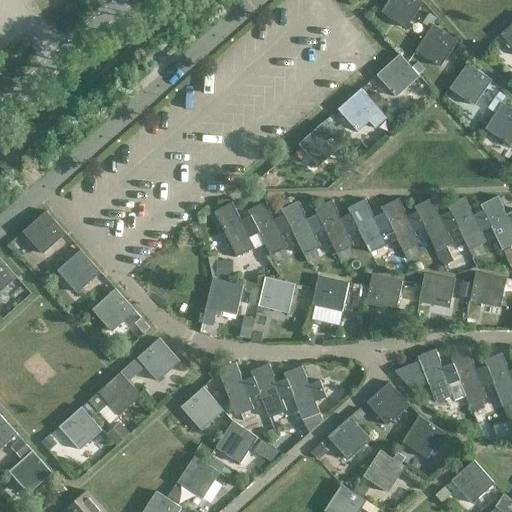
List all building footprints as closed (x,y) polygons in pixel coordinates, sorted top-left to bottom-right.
[(409,29),(426,3),(421,0),(391,0),(383,12),(409,29)] [(443,68),(460,42),(435,26),(419,52),(443,68)] [(511,44),(511,26),(503,35),(511,44)] [(401,96),(424,76),(404,54),(381,74),(401,96)] [(478,106),(495,81),(469,64),(453,89),(478,106)] [(361,88),(337,109),(357,132),(369,121),(375,128),(387,118),(361,88)] [(511,145),(511,108),(504,103),(487,129),(511,145)] [(323,123),(299,144),(319,167),(343,146),(323,123)] [(500,195),(483,204),(486,209),(494,225),(506,248),(511,244),(511,211),(509,213),(500,195)] [(466,196),(451,204),(453,208),(461,225),(474,248),(477,256),(487,251),(483,244),(490,240),(485,230),(490,227),(494,225),(486,209),(476,214),(466,196)] [(384,206),(386,211),(395,227),(401,238),(411,259),(419,255),(414,247),(424,242),(418,232),(428,227),(420,210),(410,215),(401,197),(384,206)] [(434,197),(418,205),(420,210),(428,227),(440,250),(447,264),(457,259),(450,245),(457,241),(451,230),(461,225),(453,208),(443,214),(434,197)] [(317,208),(319,213),(328,229),(344,260),(352,256),(348,248),(356,244),(351,233),(361,228),(352,212),(343,217),(334,199),(317,208)] [(368,199),(350,208),(352,212),(361,228),(377,259),(385,255),(382,248),(401,238),(395,227),(386,211),(377,215),(368,199)] [(251,210),(254,215),(263,232),(278,262),(286,257),(283,250),(291,246),(285,235),(295,230),(287,214),(277,219),(268,201),(251,210)] [(284,209),(287,214),(295,230),(310,261),(319,257),(315,249),(324,245),(319,234),(328,229),(319,213),(310,217),(301,201),(284,209)] [(252,237),(263,232),(254,215),(244,220),(235,202),(218,211),(240,256),(257,247),(252,237)] [(46,255),(70,234),(49,212),(26,232),(46,255)] [(503,251),(507,262),(511,259),(511,249),(511,247),(503,251)] [(80,294),(104,272),(84,250),(60,271),(80,294)] [(0,295),(20,278),(0,255),(0,295)] [(451,308),(457,280),(427,273),(421,302),(451,308)] [(503,308),(509,280),(479,273),(472,301),(503,308)] [(357,298),(368,300),(367,303),(398,311),(405,282),(374,275),(371,287),(360,284),(357,298)] [(345,312),(351,284),(320,277),(314,305),(345,312)] [(205,313),(202,324),(213,326),(215,315),(218,316),(219,311),(222,311),(237,315),(244,285),(212,278),(206,308),(205,313)] [(248,304),(260,307),(291,313),(297,285),(267,278),(264,290),(252,287),(248,304)] [(115,333),(138,312),(119,290),(95,311),(115,333)] [(245,316),(240,336),(250,339),(255,319),(245,316)] [(161,382),(183,362),(162,339),(140,358),(161,382)] [(411,389),(430,381),(438,402),(453,396),(455,400),(467,395),(455,362),(445,366),(438,349),(420,356),(422,360),(394,371),(411,389)] [(453,358),(455,362),(467,395),(474,412),(484,408),(481,399),(488,397),(484,386),(494,382),(488,366),(478,369),(471,351),(453,358)] [(486,360),(488,366),(494,382),(504,406),(511,403),(511,371),(505,353),(486,360)] [(128,379),(140,368),(133,360),(121,370),(128,379)] [(252,398),(262,394),(256,377),(247,381),(240,362),(220,370),(238,416),(256,409),(252,398)] [(254,372),(256,377),(262,394),(272,417),(289,410),(285,399),(295,395),(289,379),(279,383),(272,365),(254,372)] [(286,373),(289,379),(295,395),(304,419),(322,412),(317,401),(329,396),(323,381),(312,385),(305,366),(286,373)] [(101,393),(84,407),(90,414),(95,409),(98,413),(99,412),(111,426),(122,417),(144,397),(123,373),(101,393)] [(389,425),(412,405),(391,382),(369,402),(389,425)] [(203,431),(226,411),(205,387),(182,408),(203,431)] [(84,407),(62,427),(83,451),(105,431),(90,414),(84,407)] [(0,453),(12,443),(13,444),(11,446),(21,459),(31,450),(19,436),(20,435),(0,413),(0,412),(0,453)] [(419,415),(402,442),(428,458),(444,431),(419,415)] [(351,459),(373,439),(352,417),(330,437),(351,459)] [(120,422),(106,434),(116,445),(130,433),(120,422)] [(243,464),(260,438),(235,422),(218,448),(243,464)] [(381,450),(363,476),(388,493),(406,466),(381,450)] [(33,495),(55,475),(35,452),(12,472),(33,495)] [(197,457),(180,483),(205,499),(222,473),(197,457)] [(474,503),(496,483),(476,460),(453,480),(474,503)] [(344,485),(327,511),(361,511),(369,501),(344,485)] [(107,511),(88,491),(64,511),(107,511)] [(180,511),(183,508),(159,492),(145,511),(180,511)] [(511,511),(511,497),(506,494),(493,511),(511,511)]
